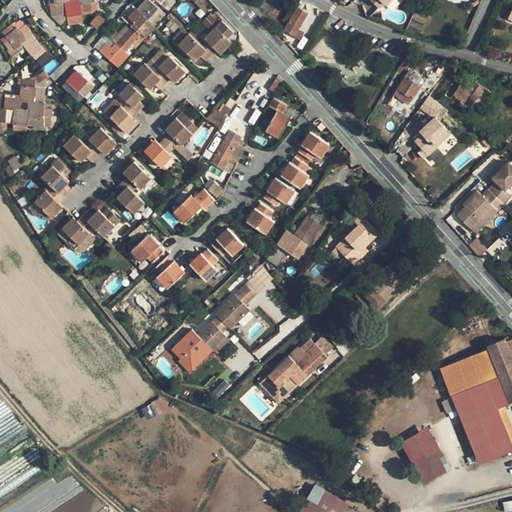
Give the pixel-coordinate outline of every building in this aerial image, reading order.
[(55,0),(56,3),(59,2),(61,12),(54,18),(62,25),(69,17),(70,24),(83,22),(81,14),(97,11),(96,1),(94,1),(93,0),(55,0)] [(100,51),(118,67),(165,14),(149,0),(146,0),(137,10),(134,9),(132,11),(134,13),(130,17),(136,24),(113,48),(107,43),(100,51)] [(172,0),(153,0),(166,10),(174,0),(172,0)] [(298,8),(284,30),(295,37),(305,22),(310,25),(315,18),(298,8)] [(200,43),(211,54),(216,49),(222,44),(226,48),(232,42),(229,39),(235,33),(224,21),(225,20),(217,12),(214,16),(212,14),(204,22),(209,27),(207,29),(208,33),(210,34),(206,38),(208,40),(206,42),(204,40),(200,43)] [(98,15),(89,23),(96,29),(104,20),(98,15)] [(22,43),(32,54),(42,46),(33,35),(26,40),(15,25),(5,33),(16,48),(22,43)] [(174,39),(180,45),(192,34),(185,28),(174,39)] [(192,34),(180,45),(196,61),(201,56),(206,60),(211,54),(200,43),(204,40),(195,30),(192,34)] [(222,44),(216,49),(221,54),(226,48),(222,44)] [(156,73),(167,83),(171,78),(176,73),(181,77),(187,70),(170,55),(159,66),(161,68),(156,73)] [(155,84),(160,89),(167,83),(156,73),(145,63),(134,74),(150,89),(155,84)] [(82,94),(85,97),(94,87),(77,71),(68,81),(82,94)] [(389,105),(395,109),(401,100),(409,105),(421,87),(418,85),(421,79),(410,72),(389,105)] [(0,120),(6,121),(14,122),(13,128),(27,131),(28,124),(34,125),(34,128),(50,130),(53,110),(44,109),(48,79),(46,80),(43,73),(36,77),(38,81),(24,80),(21,96),(0,94),(0,107),(0,108),(3,108),(3,113),(0,112),(0,120)] [(176,73),(171,78),(175,82),(181,77),(176,73)] [(438,86),(420,108),(435,119),(444,107),(439,104),(440,102),(456,113),(462,105),(471,112),(476,104),(483,109),(493,94),(476,83),(475,84),(466,78),(454,97),(438,86)] [(270,88),(275,92),(281,83),(275,79),(270,88)] [(128,103),(138,112),(143,106),(138,101),(143,96),(130,83),(119,94),(128,103)] [(85,97),(82,94),(79,97),(85,102),(87,100),(85,97)] [(275,131),(282,134),(288,125),(290,121),(292,118),(284,113),(288,105),(276,97),(271,106),(278,110),(267,130),(274,134),(275,131)] [(110,117),(121,106),(116,101),(105,111),(110,117)] [(138,112),(128,103),(123,108),(121,106),(110,117),(126,133),(138,121),(133,116),(138,112)] [(225,115),(218,107),(208,118),(217,127),(225,115)] [(170,132),(165,138),(175,147),(175,146),(189,159),(194,153),(183,143),(190,136),(199,127),(182,111),(171,122),(176,126),(170,132)] [(419,153),(424,159),(450,135),(447,132),(448,131),(436,118),(435,119),(421,132),(424,135),(417,142),(423,149),(419,153)] [(176,126),(171,122),(166,128),(170,132),(176,126)] [(86,145),(96,155),(102,149),(106,144),(111,148),(117,142),(99,126),(89,137),(92,139),(86,145)] [(230,130),(226,136),(237,143),(241,136),(230,130)] [(316,153),(318,155),(322,149),(326,151),(330,144),(311,131),(309,133),(307,136),(302,144),(303,145),(299,151),(311,159),(316,153)] [(85,156),(90,161),(96,155),(86,145),(74,134),(63,145),(80,162),(85,156)] [(211,162),(223,169),(230,156),(237,160),(244,146),(237,143),(226,136),(211,162)] [(145,149),(162,166),(173,154),(170,152),(175,147),(165,138),(160,142),(155,148),(150,143),(145,149)] [(155,148),(160,142),(156,138),(150,143),(155,148)] [(107,153),(111,148),(106,144),(102,149),(107,153)] [(323,158),(327,152),(326,151),(322,149),(318,155),(321,157),(323,158)] [(8,158),(13,168),(24,162),(18,152),(8,158)] [(302,179),(306,173),(303,171),(308,165),(295,156),(291,162),(290,162),(285,170),(282,173),(281,175),(300,188),(305,181),(302,179)] [(52,189),(62,199),(67,193),(62,188),(68,182),(58,173),(64,167),(57,160),(40,177),(52,189)] [(123,180),(133,190),(138,185),(141,187),(151,176),(134,160),(129,165),(133,169),(128,175),(123,180)] [(458,215),(477,234),(511,199),(511,195),(507,190),(511,185),(511,164),(510,163),(494,179),(498,182),(484,196),(479,190),(464,205),(466,207),(458,215)] [(124,171),(128,175),(133,169),(129,165),(124,171)] [(305,181),(306,182),(310,176),(309,175),(306,173),(302,179),(305,181)] [(269,191),(264,197),(276,206),(281,199),(284,201),(288,195),(291,197),(295,190),(276,177),(272,183),(267,190),(269,191)] [(116,197),(133,213),(144,201),(133,190),(123,180),(116,186),(121,191),(116,197)] [(213,183),(208,190),(218,196),(222,188),(213,183)] [(34,202),(51,219),(56,214),(52,209),(57,203),(62,199),(52,189),(47,194),(44,191),(34,202)] [(214,201),(204,189),(194,198),(191,194),(174,210),(182,220),(185,217),(187,220),(196,211),(201,206),(203,208),(204,209),(214,201)] [(273,211),(261,202),(256,208),(255,208),(250,215),(248,219),(247,220),(257,228),(266,234),(271,227),(267,224),(271,218),(268,216),(273,211)] [(52,209),(56,214),(62,208),(57,203),(52,209)] [(107,208),(102,214),(107,218),(112,213),(107,208)] [(86,211),(81,216),(90,225),(102,237),(110,229),(112,226),(119,220),(112,213),(107,218),(102,214),(98,209),(91,216),(86,211)] [(343,253),(354,264),(364,254),(360,251),(365,246),(379,233),(361,214),(355,220),(358,224),(336,245),(336,246),(343,253)] [(289,251),(298,257),(320,223),(309,215),(295,235),(287,230),(278,244),(289,251)] [(81,216),(76,221),(71,227),(66,223),(61,228),(78,245),(82,240),(87,246),(94,238),(92,236),(95,233),(88,226),(90,225),(81,216)] [(76,221),(72,217),(66,223),(71,227),(76,221)] [(275,221),(271,218),(267,224),(271,227),(272,227),(276,221),(275,221)] [(236,235),(228,227),(226,229),(223,232),(221,234),(217,237),(218,239),(212,244),(222,255),(228,250),(230,252),(235,247),(238,250),(244,244),(236,235)] [(78,245),(61,228),(56,233),(73,250),(78,245)] [(149,235),(148,234),(131,250),(137,256),(139,253),(140,254),(142,252),(146,257),(147,256),(152,262),(163,252),(157,246),(159,245),(152,238),(149,235)] [(473,242),(483,253),(491,246),(480,235),(473,242)] [(87,246),(82,240),(78,245),(73,250),(75,251),(78,252),(80,252),(81,251),(83,250),(87,246)] [(289,251),(278,244),(267,259),(279,267),(289,251)] [(343,253),(336,246),(333,250),(340,257),(343,253)] [(239,251),(238,250),(235,247),(230,252),(234,256),(239,251)] [(218,259),(207,248),(202,253),(201,252),(194,259),(191,262),(190,263),(206,280),(212,274),(209,272),(215,267),(212,264),(218,259)] [(141,262),(143,260),(144,261),(145,260),(147,257),(146,257),(142,252),(140,254),(139,253),(137,256),(136,257),(141,262)] [(179,266),(172,260),(167,256),(156,266),(161,271),(158,273),(160,275),(162,273),(167,278),(164,281),(162,280),(160,281),(166,287),(183,271),(182,270),(179,266)] [(361,290),(377,308),(391,295),(389,293),(404,279),(404,278),(411,270),(397,256),(381,270),(383,273),(371,284),(369,282),(361,290)] [(209,272),(212,274),(213,275),(218,270),(215,267),(209,272)] [(160,281),(162,280),(164,281),(167,278),(162,273),(160,275),(158,273),(154,277),(159,282),(160,281)] [(255,274),(246,283),(256,294),(266,284),(255,274)] [(208,345),(212,350),(216,346),(227,336),(222,331),(217,326),(223,321),(228,326),(230,328),(237,322),(250,309),(246,304),(256,294),(246,283),(215,312),(218,314),(192,339),(203,350),(208,345)] [(372,312),(377,308),(361,290),(355,294),(372,312)] [(253,312),(250,309),(237,322),(240,325),(253,312)] [(223,321),(217,326),(222,331),(228,326),(223,321)] [(230,339),(227,336),(216,346),(220,349),(230,339)] [(323,337),(316,344),(325,354),(333,347),(323,337)] [(452,393),(480,462),(511,449),(511,439),(499,407),(511,402),(511,340),(507,342),(506,338),(457,358),(468,386),(452,393)] [(310,356),(318,364),(327,356),(325,354),(316,344),(315,343),(306,352),(310,356)] [(295,361),(299,366),(306,359),(310,356),(306,352),(295,361)] [(268,374),(279,386),(290,376),(297,384),(314,368),(306,359),(299,366),(295,361),(289,354),(268,374)] [(310,356),(306,359),(314,368),(318,364),(310,356)] [(401,441),(423,484),(450,470),(429,427),(401,441)] [(313,485),(300,511),(327,511),(329,508),(336,511),(344,511),(349,502),(313,485)]
